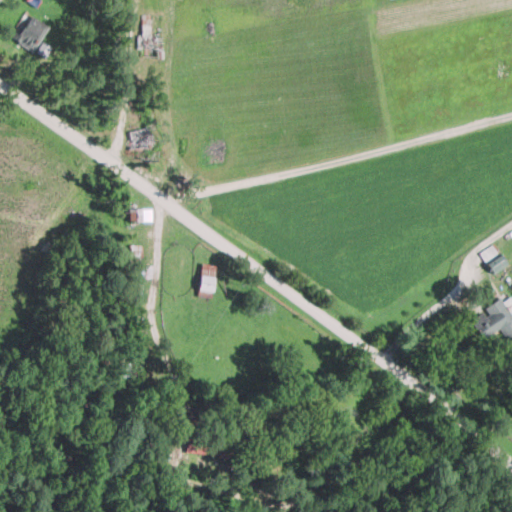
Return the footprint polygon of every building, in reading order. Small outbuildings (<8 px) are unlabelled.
[(11,38),(33,51),(48,25),(26,12),(11,38)] [(128,208),(128,221),(152,220),(151,207),(128,208)] [(491,273),(506,265),(495,243),(480,250),(491,273)] [(152,264),(128,265),(129,295),(142,295),(141,278),(153,277),(152,264)] [(484,307),(486,310),(470,320),(481,337),(499,327),(505,337),(511,333),(511,312),(511,311),(511,297),(511,295),(502,300),(500,297),(484,307)] [(142,362),(121,363),(122,375),(143,374),(142,362)]
